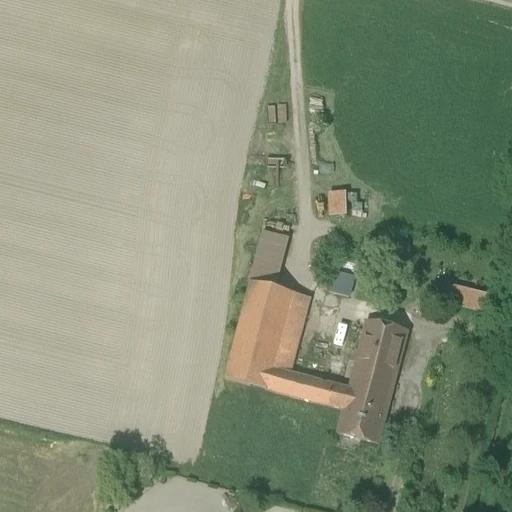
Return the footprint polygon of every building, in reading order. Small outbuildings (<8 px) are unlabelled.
[(343,195),(328,196),(329,218),(343,218),(343,195)] [(262,236),(249,285),(275,291),(287,242),(262,236)] [(352,280),(333,275),(328,295),(348,300),(352,280)] [(224,382),(282,397),(288,376),(309,300),(275,291),(249,285),(224,382)] [(438,303),(485,315),(488,300),(442,288),(438,303)] [(405,336),(366,325),(349,392),(345,403),(385,414),(405,336)] [(349,392),(288,376),(282,397),(342,413),(345,403),(349,392)] [(385,414),(345,403),(342,413),(337,437),(376,447),(385,414)]
